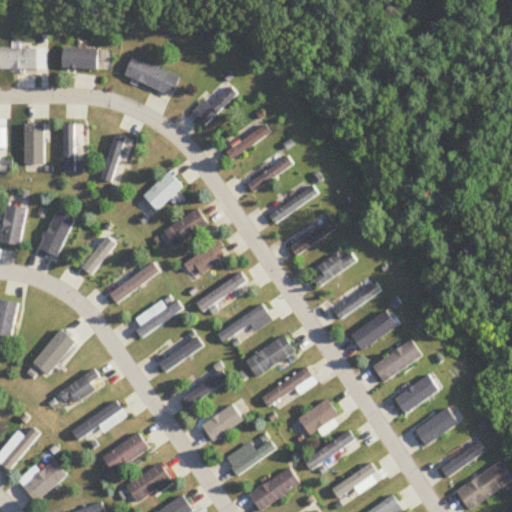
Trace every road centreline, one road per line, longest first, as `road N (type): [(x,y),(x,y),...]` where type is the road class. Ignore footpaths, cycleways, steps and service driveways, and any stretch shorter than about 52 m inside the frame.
road 1 (residential): [(0,98),(94,98),(156,120),(187,144),(439,511)]
road 2 (residential): [(0,274),(58,289),(93,315),(228,511)]
